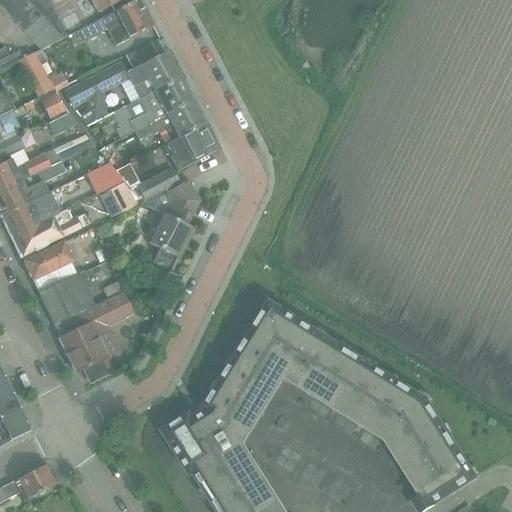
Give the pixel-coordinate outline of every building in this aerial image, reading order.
[(0,7),(7,16),(24,0),(6,0),(0,6),(0,7)] [(24,0),(7,16),(8,16),(15,25),(33,8),(26,0),(24,0)] [(91,25),(77,31),(83,43),(106,31),(106,32),(115,49),(135,38),(153,29),(137,0),(120,9),(91,25)] [(90,0),(97,12),(120,0),(90,0)] [(33,8),(15,25),(24,33),(42,17),(33,8)] [(32,42),(50,26),(42,17),(24,33),(32,42)] [(40,51),(62,40),(50,26),(32,42),(40,51)] [(0,72),(20,62),(23,61),(23,60),(18,52),(0,62),(0,72)] [(104,94),(127,82),(137,101),(179,78),(166,53),(126,74),(121,63),(63,94),(70,108),(72,111),(86,104),(86,109),(80,117),(75,111),(73,113),(83,124),(94,124),(106,117),(104,94)] [(48,79),(37,60),(34,54),(23,60),(23,61),(20,62),(23,67),(34,87),(48,79)] [(62,74),(49,81),(56,93),(69,86),(62,74)] [(121,140),(134,133),(191,102),(179,78),(137,101),(112,114),(120,129),(116,131),(121,140)] [(0,141),(3,140),(17,134),(16,132),(18,131),(9,113),(7,114),(6,112),(14,109),(5,91),(0,93),(0,141)] [(170,143),(178,139),(203,124),(191,102),(134,133),(138,142),(152,135),(152,136),(163,131),(170,143)] [(66,117),(58,121),(64,132),(75,127),(66,117)] [(178,139),(163,146),(177,173),(217,152),(203,124),(178,139)] [(0,160),(2,165),(24,154),(22,151),(24,150),(17,134),(3,140),(0,141),(0,160)] [(85,152),(93,149),(84,137),(27,162),(24,154),(2,165),(0,165),(0,190),(28,177),(60,163),(60,164),(85,152)] [(118,163),(122,162),(116,151),(105,156),(112,171),(120,167),(118,163)] [(28,177),(0,190),(0,217),(0,218),(47,194),(43,184),(65,174),(60,164),(60,163),(28,177)] [(123,184),(107,165),(85,176),(95,197),(123,184)] [(131,189),(138,204),(174,184),(167,170),(131,189)] [(188,182),(171,191),(166,193),(170,200),(163,212),(160,210),(152,225),(155,226),(148,241),(161,248),(152,265),(168,273),(175,258),(179,260),(186,247),(182,245),(190,229),(186,227),(199,202),(188,182)] [(127,183),(106,193),(117,216),(138,206),(127,183)] [(52,192),(47,194),(0,218),(10,239),(48,219),(58,214),(53,204),(57,202),(52,192)] [(59,215),(58,214),(48,219),(10,239),(20,260),(39,250),(89,226),(84,214),(72,220),(67,211),(59,215)] [(22,263),(32,282),(73,262),(64,243),(22,263)] [(101,249),(94,252),(99,262),(106,259),(101,249)] [(53,326),(93,306),(92,306),(78,274),(37,294),(53,326)] [(126,303),(117,284),(102,291),(112,310),(126,303)] [(203,407),(162,433),(190,477),(194,475),(216,511),(425,511),(476,479),(427,401),(269,304),(204,408),(203,407)] [(60,343),(75,374),(106,359),(96,338),(107,332),(100,319),(93,306),(53,326),(61,343),(60,343)] [(0,446),(29,432),(0,372),(0,446)] [(24,502),(56,485),(46,466),(0,489),(0,504),(20,494),(24,502)]
